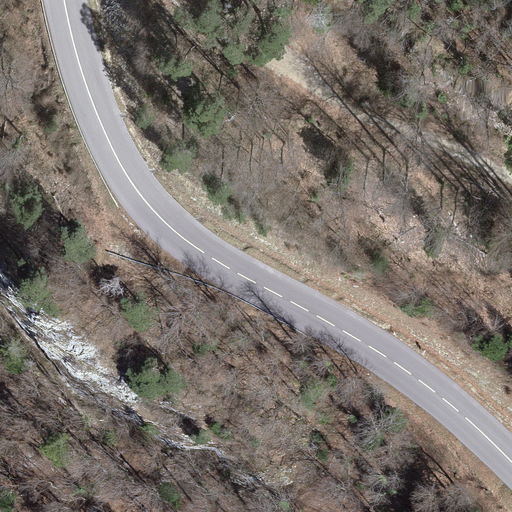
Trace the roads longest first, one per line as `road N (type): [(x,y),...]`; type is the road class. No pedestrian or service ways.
road 1 (primary): [(64,0),(113,151),(165,223),(403,368),(511,462)]
road 2 (track): [(174,0),(365,117),(511,177)]
road 3 (track): [(0,75),(101,225),(137,242),(165,223)]
